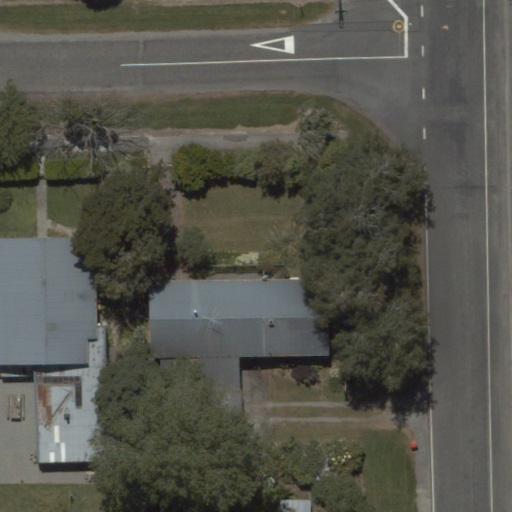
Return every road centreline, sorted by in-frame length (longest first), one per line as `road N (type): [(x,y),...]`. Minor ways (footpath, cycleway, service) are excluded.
road 1 (residential): [(455,55),(467,511)]
road 2 (residential): [(0,67),(455,55)]
